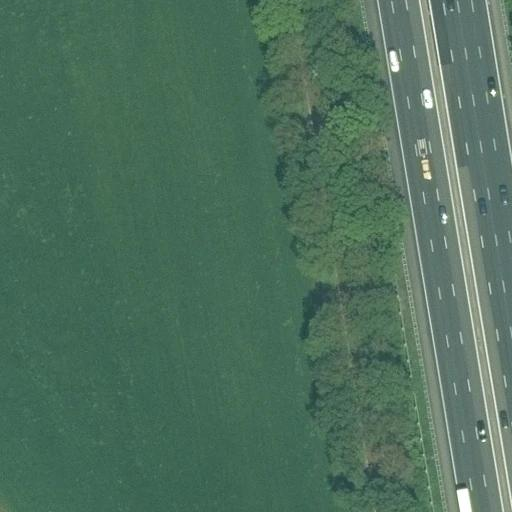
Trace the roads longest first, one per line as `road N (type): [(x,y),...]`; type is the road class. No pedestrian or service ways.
road 1 (motorway): [(396,0),(482,511)]
road 2 (tertiary): [(382,511),(298,0)]
road 3 (motorway): [(511,352),(457,0)]
